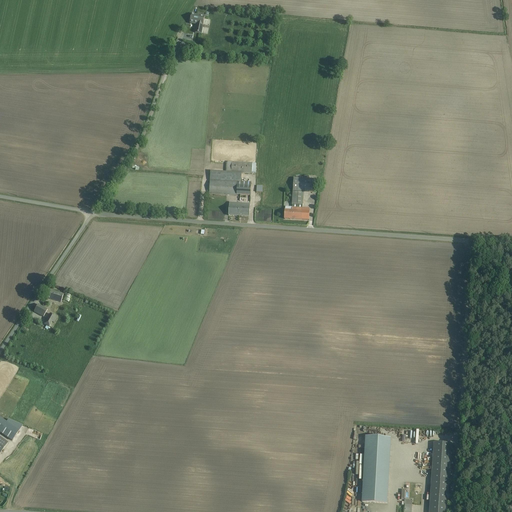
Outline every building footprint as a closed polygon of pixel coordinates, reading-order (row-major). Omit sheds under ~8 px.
[(204,18),(191,16),(189,24),(196,25),(194,35),(201,36),(204,18)] [(193,47),(183,42),(179,52),(189,56),(193,47)] [(211,175),(209,196),(237,198),(237,200),(250,200),(251,184),(242,184),(242,174),(252,175),(252,167),(229,166),(228,176),(211,175)] [(315,180),(292,179),(291,208),(284,208),(284,221),(312,222),(313,208),(305,208),(306,194),(314,195),(315,180)] [(250,217),(251,204),(229,203),(228,216),(250,217)] [(43,298),(60,304),(63,295),(46,289),(43,298)] [(47,313),(37,308),(32,318),(42,324),(43,321),(46,323),(49,316),(46,315),(47,313)] [(8,418),(6,421),(0,417),(0,432),(12,440),(21,426),(8,418)] [(362,503),(388,504),(391,439),(365,438),(362,503)] [(429,511),(447,511),(452,444),(433,443),(429,511)] [(403,500),(403,511),(411,511),(412,500),(403,500)]
